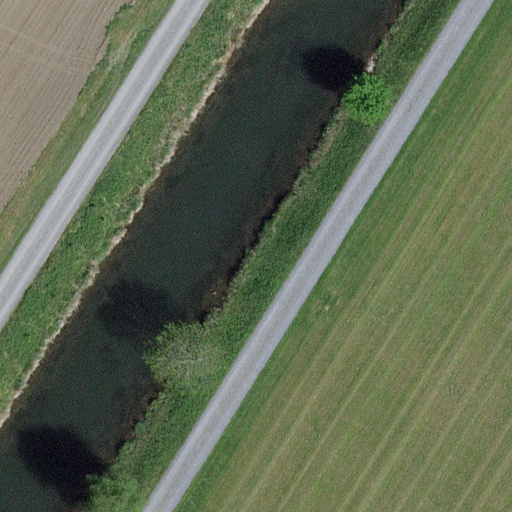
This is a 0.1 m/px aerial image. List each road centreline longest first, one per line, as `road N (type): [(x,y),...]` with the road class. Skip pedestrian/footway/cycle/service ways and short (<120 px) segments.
road 1 (track): [(497,0),(172,511)]
road 2 (track): [(0,309),(198,0)]
